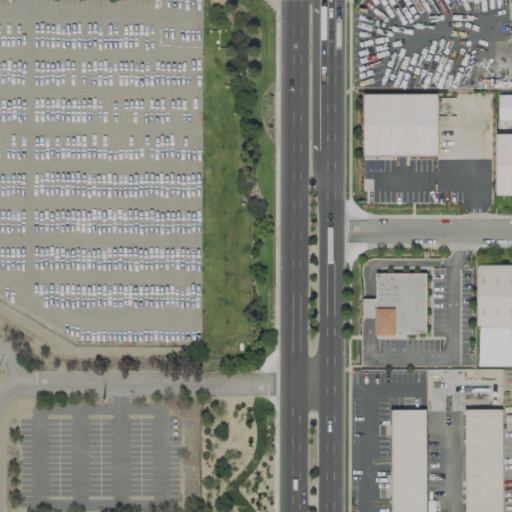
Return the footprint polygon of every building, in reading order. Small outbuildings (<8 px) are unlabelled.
[(361,93),(435,93),(436,156),(361,156),(361,93)] [(497,94),(511,94),(511,119),(497,119),(497,94)] [(493,133),(511,133),(511,196),(493,196),(493,133)] [(475,265),(511,264),(511,326),(475,327),(475,265)] [(422,270),(375,272),(374,331),(422,333),(422,270)] [(373,318),(361,318),(360,338),(372,338),(373,318)] [(390,511),(389,409),(423,409),(424,511),(390,511)] [(464,511),(464,409),(501,409),(501,511),(464,511)]
